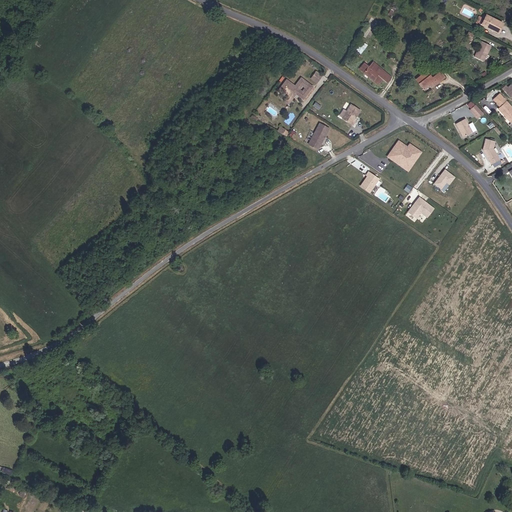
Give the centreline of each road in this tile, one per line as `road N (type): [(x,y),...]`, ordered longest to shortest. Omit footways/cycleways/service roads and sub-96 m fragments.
road 1 (unclassified): [(0,364),(53,347),(182,249),(403,116)]
road 2 (track): [(187,0),(246,31),(139,166),(107,119),(62,86)]
road 3 (tertiary): [(403,116),(291,39),(202,0)]
road 4 (track): [(125,146),(122,153),(149,187),(62,274)]
road 5 (track): [(194,4),(107,119)]
road 6 (tertiary): [(511,225),(468,166),(414,123)]
